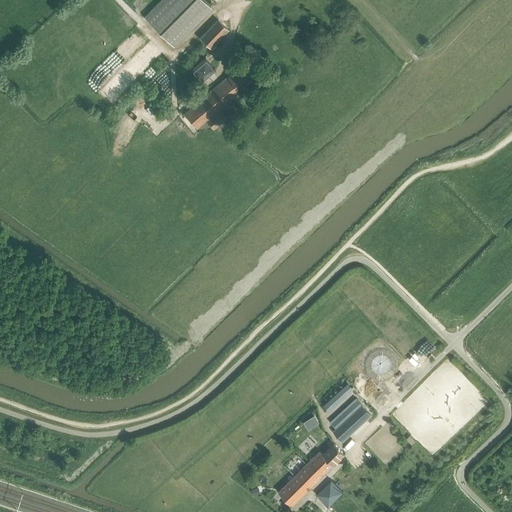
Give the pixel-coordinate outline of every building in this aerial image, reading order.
[(174,47),(208,12),(212,8),(203,0),(161,0),(144,17),(174,47)] [(210,48),(228,30),(218,19),(200,37),(210,48)] [(216,70),(204,57),(191,68),(203,81),(216,70)] [(230,99),(238,93),(238,94),(240,92),(239,91),(255,78),(243,63),(207,94),(203,89),(195,96),(199,100),(184,113),(197,128),(206,120),(213,128),(227,116),(220,108),(223,105),(226,110),(234,103),(230,99)] [(325,404),(330,410),(344,398),(339,393),(325,404)] [(334,431),(342,440),(371,414),(357,398),(331,422),(337,429),(334,431)] [(306,420),(310,427),(321,422),(317,414),(306,420)] [(320,451),(279,491),(293,505),(326,472),(329,472),(333,468),(333,465),(345,453),(331,439),(327,443),(331,447),(324,454),(320,451)] [(334,479),(318,493),(329,506),(345,492),(334,479)]
